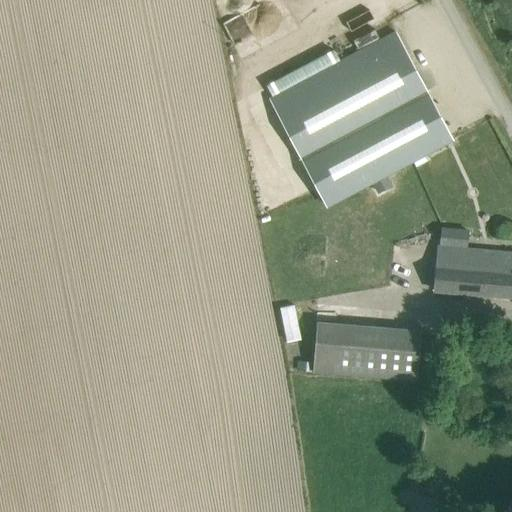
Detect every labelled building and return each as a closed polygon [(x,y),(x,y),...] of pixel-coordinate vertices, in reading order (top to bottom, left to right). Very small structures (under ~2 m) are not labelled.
[(248,29),(268,16),(259,2),(239,16),(248,29)] [(396,31),(270,98),(327,207),(455,140),(396,31)] [(435,290),(511,296),(511,251),(439,245),(435,290)] [(286,341),(304,337),(298,302),(280,306),(286,341)] [(421,332),(319,323),(315,371),(418,380),(421,332)] [(298,360),(297,370),(312,371),(313,361),(298,360)] [(415,494),(411,511),(436,511),(439,498),(415,494)]
